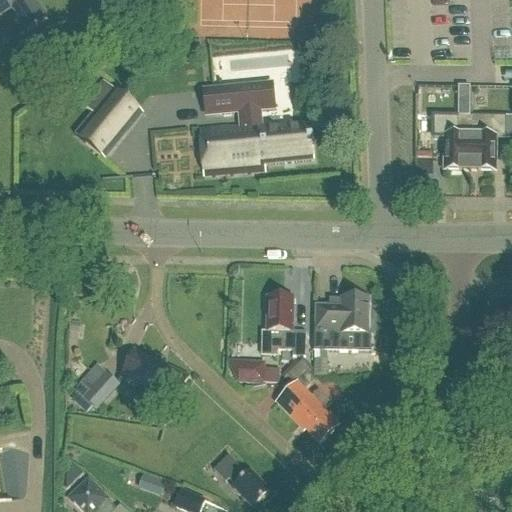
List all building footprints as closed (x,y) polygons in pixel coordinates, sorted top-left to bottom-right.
[(33,0),(0,0),(0,16),(2,19),(12,12),(17,18),(36,5),(33,0)] [(103,161),(141,115),(108,87),(87,112),(97,121),(79,142),(103,161)] [(204,95),(208,95),(210,118),(234,116),(241,116),(242,129),(243,129),(244,135),(231,136),(230,130),(200,133),(204,180),(266,175),(266,169),(315,164),(312,128),(263,132),(263,128),(259,128),(257,114),(278,113),(278,111),(273,112),(271,88),(204,93),(204,95)] [(460,91),(460,108),(471,108),(471,91),(460,91)] [(470,174),(471,119),(436,119),(435,142),(446,142),(445,174),(470,174)] [(471,119),(470,174),(496,174),(496,143),(506,143),(506,120),(471,119)] [(306,359),(306,335),(293,334),(293,301),(267,301),(267,334),(279,335),(279,353),(293,353),(293,359),(306,359)] [(371,337),(369,337),(370,303),(342,302),(342,309),(315,308),(314,355),(371,356),(371,337)] [(176,405),(188,380),(135,354),(122,379),(143,389),(136,403),(151,410),(158,396),(176,405)] [(313,400),(306,393),(312,387),(313,373),(304,362),(287,379),(297,388),(277,407),(291,422),(293,420),(320,448),(339,429),(324,414),(331,407),(319,394),(313,400)] [(97,413),(119,388),(106,376),(97,367),(74,393),(73,405),(86,416),(93,409),(97,413)] [(231,369),(240,386),(264,386),(264,385),(278,385),(280,384),(280,372),(264,372),(264,369),(231,369)] [(248,478),(229,459),(214,474),(226,486),(229,483),(236,489),(233,492),(252,511),(253,511),(270,496),(250,475),(248,478)] [(111,511),(106,506),(109,504),(88,482),(65,503),(71,510),(73,508),(76,511),(111,511)] [(176,511),(202,511),(207,503),(182,493),(174,511),(176,511)]
